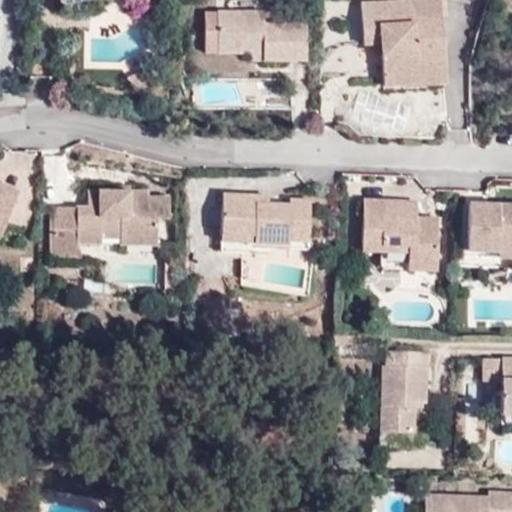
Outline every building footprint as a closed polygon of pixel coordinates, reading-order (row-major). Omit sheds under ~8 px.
[(444,81),(441,33),(428,33),(428,15),(440,15),(439,0),(385,0),(359,2),(360,22),(372,22),(373,42),(379,42),(389,42),(389,53),(380,54),(382,84),(444,81)] [(205,26),(205,51),(250,51),(264,51),(264,60),(306,60),(306,24),(272,24),(264,24),(264,10),(218,10),(218,26),(205,26)] [(205,10),(205,26),(218,26),(218,10),(205,10)] [(264,10),(264,24),(272,24),(272,10),(264,10)] [(428,33),(441,33),(440,15),(428,15),(428,33)] [(372,22),(360,22),(360,43),(373,42),(372,22)] [(379,42),(380,54),(389,53),(389,42),(379,42)] [(250,51),(250,60),(264,60),(264,51),(250,51)] [(231,103),(227,80),(198,85),(202,108),(231,103)] [(0,238),(0,239),(21,194),(2,185),(1,186),(0,187),(0,238)] [(75,205),(75,241),(105,242),(105,237),(120,237),(120,242),(155,242),(156,217),(167,217),(168,195),(147,195),(146,190),(129,189),(116,189),(87,188),(86,206),(75,205)] [(286,239),(305,239),(306,199),(287,198),(287,204),(265,203),(254,202),(254,194),(221,193),(218,251),(253,253),(253,246),(270,247),(270,242),(286,242),(286,239)] [(254,202),(265,203),(266,194),(254,194),(254,202)] [(427,227),(427,218),(416,218),(416,201),(363,200),(361,250),(380,251),(380,263),(381,266),(384,269),(435,270),(437,228),(427,227)] [(495,243),(511,243),(511,202),(467,201),(464,247),(495,248),(495,243)] [(75,255),(75,241),(75,205),(54,205),(53,255),(75,255)] [(437,219),(427,218),(427,227),(437,228),(437,219)] [(305,248),(305,239),(286,239),(286,242),(270,242),(270,247),(305,248)] [(511,255),(511,243),(495,243),(495,248),(495,255),(511,255)] [(359,343),(359,334),(333,334),(333,342),(359,343)] [(413,402),(422,402),(425,402),(427,352),(387,350),(386,367),(383,366),(379,431),(412,433),(413,408),(413,402)] [(491,367),(492,356),(483,356),(482,380),(501,380),(502,367),(491,367)] [(511,357),(492,356),(491,367),(502,367),(501,380),(499,413),(511,413),(511,357)] [(423,511),(511,511),(511,491),(488,491),(487,496),(424,493),(423,511)]
